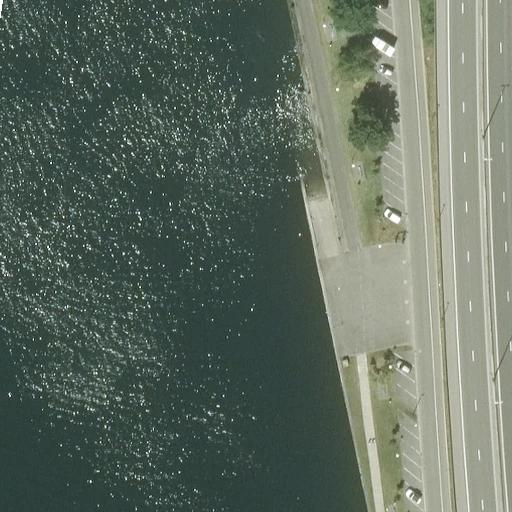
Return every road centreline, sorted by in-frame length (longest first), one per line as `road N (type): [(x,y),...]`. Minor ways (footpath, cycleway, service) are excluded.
road 1 (unclassified): [(438,511),(403,0)]
road 2 (motorway): [(462,0),(485,511)]
road 3 (motorway): [(511,370),(501,0)]
